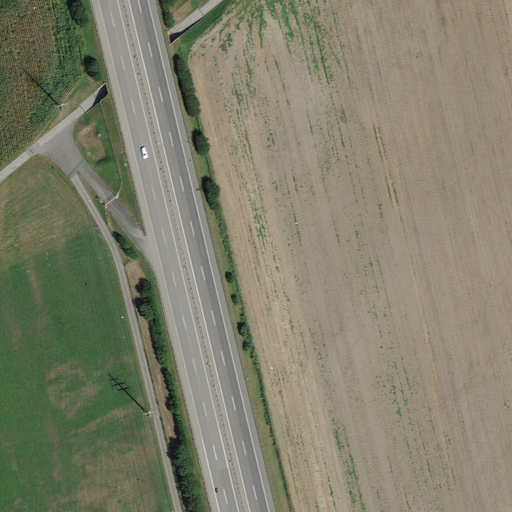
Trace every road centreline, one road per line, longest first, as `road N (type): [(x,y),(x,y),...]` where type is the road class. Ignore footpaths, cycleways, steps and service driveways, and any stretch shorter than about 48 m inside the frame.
road 1 (motorway): [(258,511),(136,0)]
road 2 (motorway): [(105,0),(226,511)]
road 3 (track): [(176,511),(115,247),(30,153),(0,178)]
road 4 (track): [(30,153),(217,0)]
